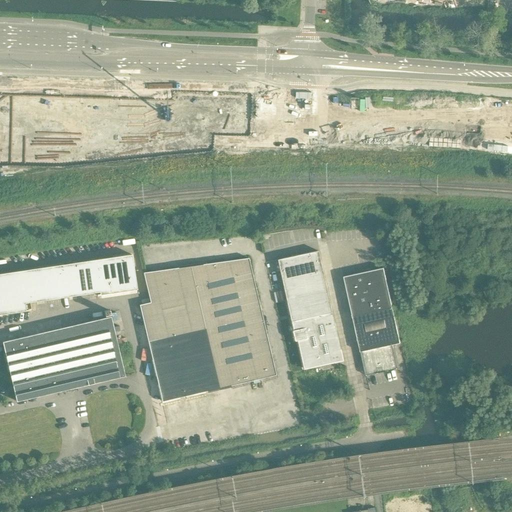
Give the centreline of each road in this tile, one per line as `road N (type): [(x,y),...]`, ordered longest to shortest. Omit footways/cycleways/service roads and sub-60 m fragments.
road 1 (unclassified): [(0,504),(367,438)]
road 2 (secondary): [(308,53),(0,37)]
road 3 (secondary): [(0,59),(308,67)]
road 4 (unclassified): [(0,329),(119,304),(153,435)]
road 5 (residential): [(308,106),(308,150),(167,149)]
road 6 (unclassified): [(0,481),(134,454),(153,435)]
road 7 (secondary): [(449,69),(308,53)]
road 8 (secondary): [(308,67),(449,69)]
